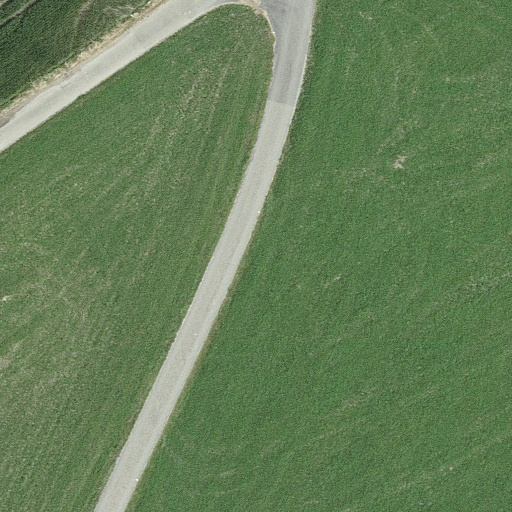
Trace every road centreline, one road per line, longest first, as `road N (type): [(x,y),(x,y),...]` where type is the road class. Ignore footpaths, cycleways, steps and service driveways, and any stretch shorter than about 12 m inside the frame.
road 1 (track): [(109,511),(275,139),(299,0)]
road 2 (track): [(199,0),(0,137)]
